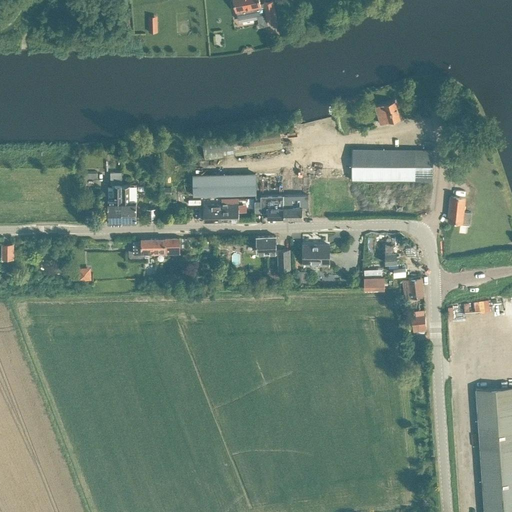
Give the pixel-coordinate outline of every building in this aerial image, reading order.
[(261,3),(260,0),(231,0),(232,6),(233,6),(236,6),(238,19),(265,13),(266,17),(277,14),(274,0),(261,3)] [(395,101),(385,103),(377,106),(382,122),(400,117),(395,101)] [(279,128),(203,140),(206,161),(282,148),(279,128)] [(483,140),(479,130),(472,132),(476,142),(483,140)] [(433,149),(412,149),(352,148),(351,179),(432,180),(433,149)] [(123,222),(122,183),(122,172),(111,172),(111,184),(115,183),(116,196),(108,197),(108,222),(123,222)] [(133,187),(141,186),(138,172),(130,174),(133,187)] [(256,173),(194,173),(194,195),(256,194),(256,173)] [(122,183),(123,222),(137,222),(136,195),(130,196),(129,183),(122,183)] [(465,197),(461,196),(451,195),(448,221),(470,223),(472,212),(463,211),(465,197)] [(268,218),(284,218),(283,196),(261,197),(261,200),(260,213),(267,212),(268,218)] [(302,207),(304,207),(308,207),(308,196),(283,196),(284,218),(303,218),(302,207)] [(222,201),(222,220),(239,219),(239,200),(222,201)] [(204,220),(222,220),(222,201),(204,201),(204,220)] [(342,240),(342,231),(312,232),(312,240),(342,240)] [(12,232),(12,240),(17,240),(17,246),(25,246),(25,232),(12,232)] [(276,250),(276,245),(276,235),(256,235),(257,250),(276,250)] [(130,244),(129,246),(129,255),(131,257),(139,257),(142,254),(141,252),(157,251),(157,237),(141,238),(141,240),(134,240),(134,244),(130,244)] [(157,237),(157,251),(180,251),(180,248),(180,239),(180,237),(157,237)] [(391,240),(373,240),(373,251),(391,251),(391,240)] [(201,251),(210,251),(210,243),(202,242),(201,251)] [(14,256),(14,253),(14,243),(3,243),(3,251),(3,256),(14,256)] [(330,265),(329,253),(329,243),(303,244),(304,265),(330,265)] [(279,268),(290,267),(289,248),(278,249),(279,268)] [(80,280),(91,279),(90,267),(79,268),(80,280)] [(388,280),(385,280),(385,276),(364,276),(364,289),(385,289),(385,285),(388,285),(388,280)] [(420,277),(411,278),(405,279),(407,288),(411,288),(412,299),(419,298),(419,295),(423,295),(420,277)] [(412,309),(407,309),(407,316),(407,319),(412,319),(413,331),(416,331),(426,330),(425,315),(415,316),(412,316),(412,309)] [(511,511),(511,386),(476,389),(484,511),(511,511)]
